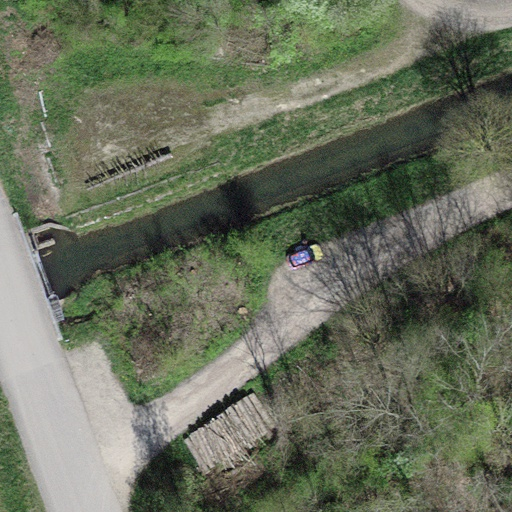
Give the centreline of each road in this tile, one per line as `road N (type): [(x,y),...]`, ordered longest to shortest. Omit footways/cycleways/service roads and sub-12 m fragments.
road 1 (track): [(73,480),(372,262),(511,186)]
road 2 (track): [(215,121),(377,60),(416,40),(449,6)]
road 3 (unclassified): [(0,281),(85,511)]
